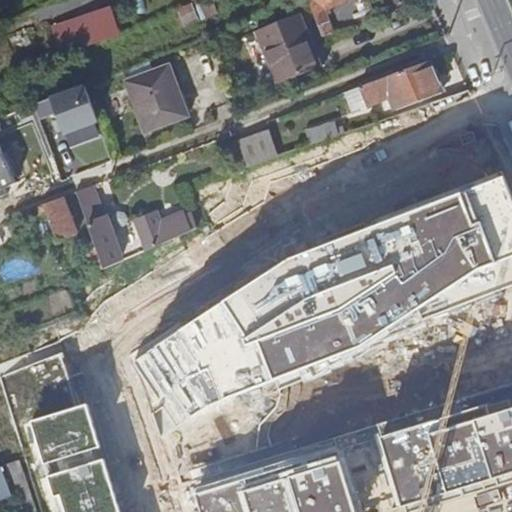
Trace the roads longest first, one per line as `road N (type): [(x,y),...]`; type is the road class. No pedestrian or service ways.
road 1 (unknown): [(511,112),(272,228),(123,321),(104,357),(152,511)]
road 2 (unknown): [(143,484),(511,365)]
